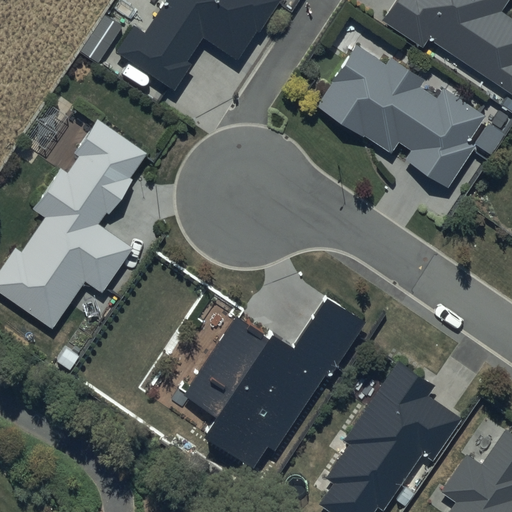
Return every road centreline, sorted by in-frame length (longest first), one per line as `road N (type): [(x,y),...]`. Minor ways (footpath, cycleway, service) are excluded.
road 1 (residential): [(511,333),(244,147)]
road 2 (residential): [(0,399),(108,468),(124,494),(119,511)]
